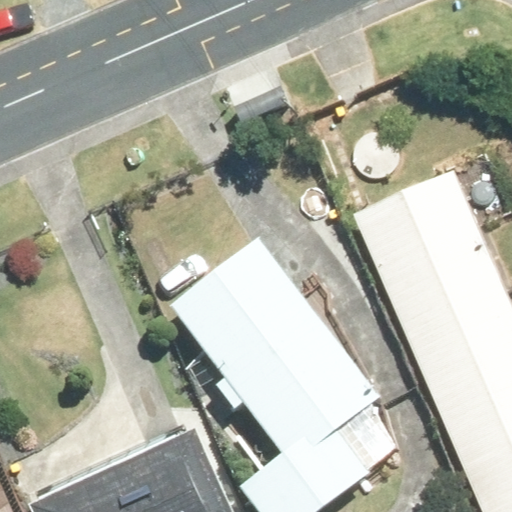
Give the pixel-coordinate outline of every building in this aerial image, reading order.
[(277,68),(231,90),(247,124),(293,102),(277,68)] [(511,292),(454,162),(358,205),(433,375),(511,341),(511,292)] [(242,479),(268,511),(312,511),(375,462),(372,458),(399,436),(369,397),(385,384),(260,227),(174,296),(231,367),(219,375),(238,399),(248,391),(289,442),(242,479)] [(511,511),(511,341),(433,375),(492,511),(511,511)] [(247,511),(200,410),(33,490),(43,511),(247,511)]
